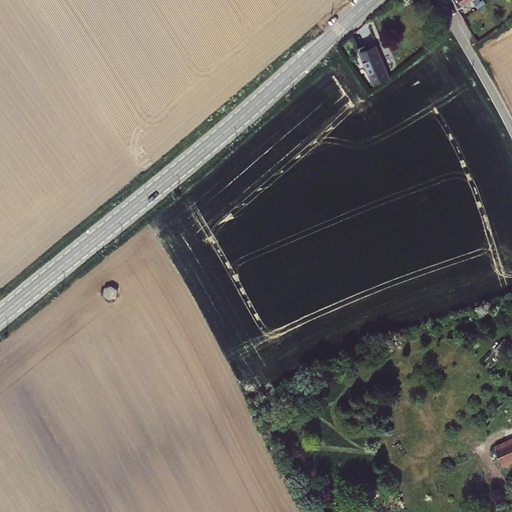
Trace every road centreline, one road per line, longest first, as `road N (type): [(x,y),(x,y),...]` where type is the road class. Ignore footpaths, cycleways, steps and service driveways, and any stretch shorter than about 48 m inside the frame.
road 1 (secondary): [(371,0),(0,316)]
road 2 (unclassified): [(437,0),(511,128)]
